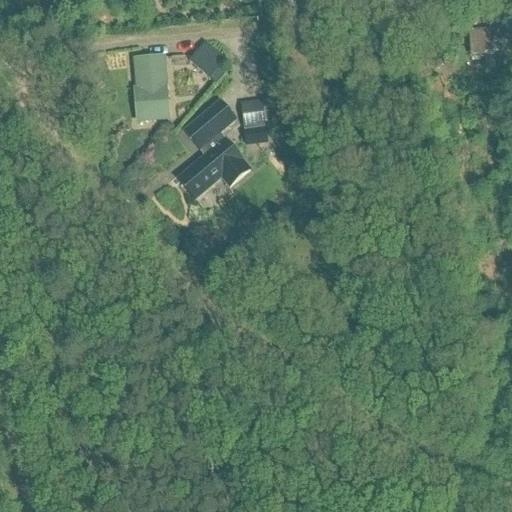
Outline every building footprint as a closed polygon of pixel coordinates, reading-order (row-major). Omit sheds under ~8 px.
[(468,37),(470,60),(510,57),(510,47),(511,47),(511,17),(488,20),(489,36),(468,37)] [(225,63),(206,46),(190,65),(209,82),(225,63)] [(168,101),(163,59),(135,62),(138,89),(143,89),(144,97),(136,98),(138,120),(164,117),(163,102),(168,101)] [(127,116),(125,73),(95,74),(97,117),(127,116)] [(250,175),(224,143),(219,136),(234,123),(218,105),(184,136),(200,153),(206,159),(179,184),(197,204),(221,182),(230,193),(250,175)] [(256,124),(257,132),(265,131),(264,123),(256,124)]
